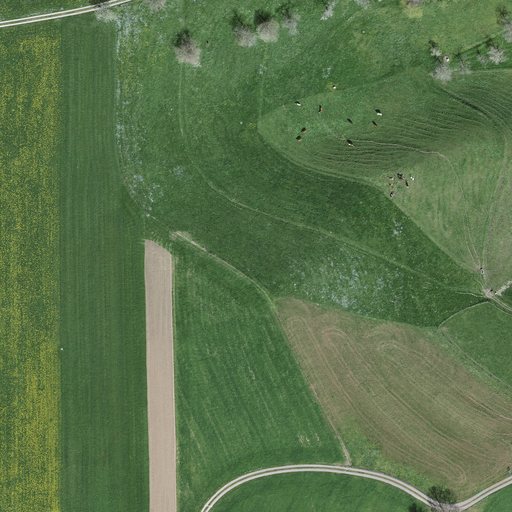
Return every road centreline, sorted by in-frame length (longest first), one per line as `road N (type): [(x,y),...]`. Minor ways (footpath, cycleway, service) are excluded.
road 1 (track): [(204,511),(227,486),(290,467),(373,474),(449,507),(511,477)]
road 2 (track): [(0,24),(124,0)]
